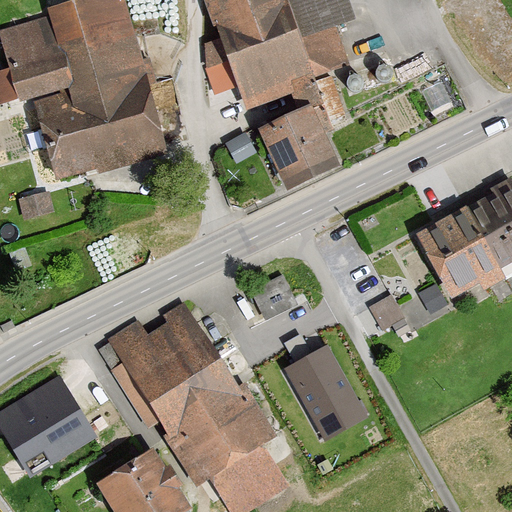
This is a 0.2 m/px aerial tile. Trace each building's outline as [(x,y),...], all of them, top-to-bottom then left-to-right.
[(42,24),(0,34),(0,63),(12,107),(58,95),(63,112),(27,121),(44,185),(159,154),(117,0),(78,0),(39,10),(42,24)] [(213,0),(211,1),(250,110),(346,71),(330,29),(350,21),(342,0),(213,0)] [(295,106),(243,131),(273,191),(325,166),(295,106)] [(511,192),(505,180),(404,238),(441,301),(511,260),(511,192)] [(26,213),(55,208),(51,188),(22,193),(26,213)] [(253,285),(268,314),(297,300),(283,270),(253,285)] [(383,328),(408,319),(398,290),(373,299),(383,328)] [(176,305),(102,353),(205,511),(249,511),(282,491),(255,449),(284,430),(244,370),(226,382),(176,305)] [(367,415),(326,344),(284,368),(325,439),(367,415)] [(59,377),(0,412),(0,428),(30,478),(96,437),(59,377)] [(144,451),(86,487),(101,511),(174,511),(180,509),(144,451)]
